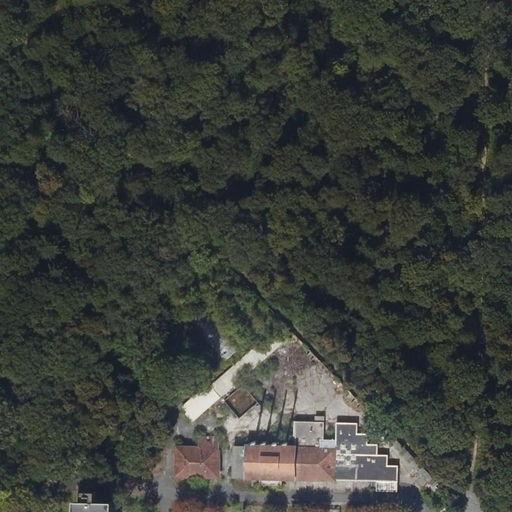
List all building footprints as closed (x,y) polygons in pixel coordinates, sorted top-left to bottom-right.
[(256,323),(217,282),(209,290),(248,330),(256,323)] [(191,321),(226,358),(237,348),(202,310),(191,321)] [(242,374),(274,345),(270,340),(253,354),(251,351),(234,365),(242,374)] [(182,426),(242,374),(234,365),(204,392),(198,386),(191,393),(172,409),(177,415),(175,417),(182,426)] [(395,492),(395,470),(385,469),(386,459),(374,458),(374,448),(365,447),(365,437),(355,437),(356,427),(330,427),(330,438),(317,438),(318,427),(293,426),(292,447),(233,446),(232,478),(259,479),(259,486),(283,486),(283,479),(377,482),(377,492),(395,492)] [(215,477),(215,438),(198,438),(198,448),(173,448),(173,477),(215,477)]
